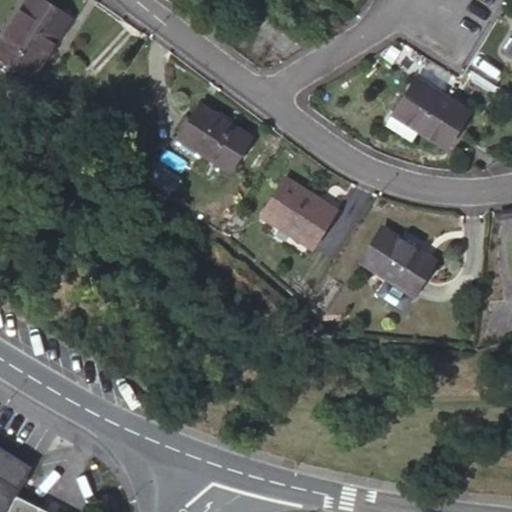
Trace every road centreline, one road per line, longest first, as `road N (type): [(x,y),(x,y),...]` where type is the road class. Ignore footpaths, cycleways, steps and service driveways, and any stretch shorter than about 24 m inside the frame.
road 1 (residential): [(264,89),(383,179),(511,184)]
road 2 (tertiary): [(0,357),(96,415),(218,466)]
road 3 (tertiary): [(218,466),(436,511)]
road 4 (residential): [(264,89),(416,0)]
road 5 (residential): [(143,0),(264,89)]
